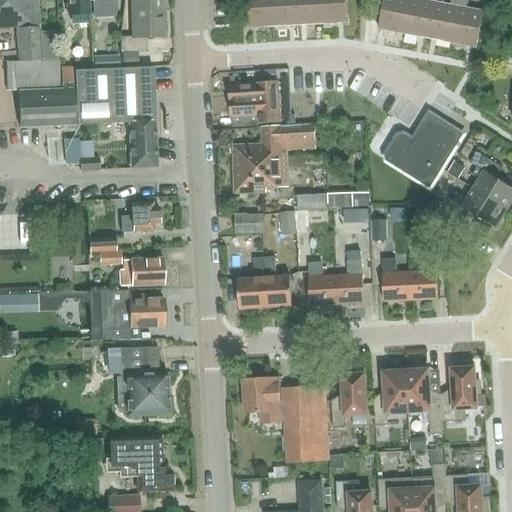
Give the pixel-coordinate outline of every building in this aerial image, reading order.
[(60,86),(59,72),(59,58),(42,58),(38,0),(0,0),(0,27),(16,27),(18,62),(7,62),(6,89),(17,89),(40,88),(60,86)] [(67,0),(69,15),(89,14),(87,0),(67,0)] [(90,0),(90,1),(93,0),(93,9),(116,7),(115,0),(90,0)] [(129,0),(130,37),(119,37),(119,53),(146,52),(145,39),(164,38),(163,8),(160,8),(160,0),(129,0)] [(272,27),(270,0),(245,0),(248,28),(272,27)] [(270,0),(272,27),(297,25),(295,0),(270,0)] [(321,23),(319,0),(295,0),(297,25),(321,23)] [(319,0),(321,23),(349,22),(347,0),(319,0)] [(384,0),(379,29),(404,33),(409,0),(384,0)] [(409,0),(404,33),(428,38),(434,3),(418,0),(409,0)] [(434,3),(428,38),(453,42),(460,0),(451,0),(451,6),(434,3)] [(460,0),(453,42),(477,46),(483,12),(466,8),(467,0),(460,0)] [(122,53),(122,57),(122,67),(138,66),(138,53),(122,53)] [(119,55),(98,57),(99,69),(119,68),(119,55)] [(75,85),(76,121),(77,125),(128,123),(129,168),(156,167),(152,67),(74,70),(74,71),(75,85)] [(60,86),(75,85),(74,71),(59,72),(60,86)] [(278,84),(230,87),(232,118),(255,117),(256,125),(258,124),(258,125),(280,124),(278,84)] [(76,126),(76,121),(75,85),(60,86),(40,88),(17,89),(18,129),(76,126)] [(398,137),(387,154),(388,161),(397,168),(430,189),(458,143),(452,139),(456,132),(430,115),(414,140),(404,134),(398,137)] [(314,123),(281,126),(260,128),(262,145),(233,147),(236,194),(267,193),(267,189),(283,188),(282,168),(288,167),(287,150),(316,148),(314,123)] [(64,140),(66,165),(80,164),(80,174),(98,177),(100,166),(79,161),(80,159),(93,160),(93,141),(64,140)] [(476,152),(469,163),(476,167),(472,174),(479,179),(473,188),(507,210),(511,201),(511,189),(497,179),(502,169),(483,157),(476,152)] [(312,178),(331,179),(331,156),(313,156),(312,178)] [(454,192),(450,199),(481,218),(477,224),(478,228),(485,233),(490,232),(493,226),(495,228),(507,210),(473,188),(467,197),(454,192)] [(352,193),(328,194),(329,209),(352,208),(352,193)] [(326,194),(298,195),(298,210),(327,209),(326,194)] [(154,225),(159,224),(158,208),(153,208),(153,203),(131,204),(132,217),(120,217),(121,233),(154,231),(154,225)] [(429,219),(436,208),(429,203),(422,214),(429,219)] [(307,211),(295,212),(294,212),(296,235),(307,234),(307,211)] [(296,235),(294,212),(278,212),(279,235),(296,235)] [(235,234),(262,233),(262,216),(235,217),(235,234)] [(372,221),(372,242),(386,241),(386,221),(372,221)] [(115,238),(89,239),(90,253),(116,252),(115,238)] [(120,253),(98,254),(99,266),(118,265),(119,287),(132,286),(132,287),(162,285),(162,278),(161,259),(158,259),(143,260),(130,261),(130,262),(120,262),(120,253)] [(365,304),(364,276),(362,277),(362,263),(361,263),(360,253),(346,254),(347,277),(336,278),(338,305),(365,304)] [(292,308),(291,278),(276,278),(275,257),(263,258),(264,279),(266,310),(292,308)] [(266,310),(264,279),(263,258),(252,258),(253,280),(239,280),(240,311),(266,310)] [(410,274),(412,301),(439,300),(437,272),(436,272),(435,259),(423,259),(424,273),(410,274)] [(412,301),(410,274),(397,274),(396,261),(384,262),(384,275),(383,275),(384,303),(412,301)] [(338,305),(336,278),(324,278),(323,265),(310,266),(310,280),(309,280),(310,307),(338,305)] [(39,301),(39,282),(1,283),(1,302),(39,301)] [(155,300),(155,299),(155,294),(129,295),(129,291),(102,292),(104,341),(130,339),(129,329),(164,327),(163,299),(155,300)] [(118,350),(120,379),(113,379),(115,416),(168,414),(167,376),(160,376),(158,348),(118,350)] [(465,409),(477,408),(483,408),(483,396),(481,396),(480,382),(475,382),(474,364),(460,364),(460,363),(458,363),(459,369),(452,370),(453,395),(441,395),(443,422),(466,421),(465,409)] [(388,413),(409,412),(406,366),(405,366),(405,368),(388,369),(388,373),(385,374),(386,399),(374,399),(375,426),(388,425),(388,413)] [(407,366),(406,366),(409,412),(429,411),(431,435),(444,434),(443,422),(441,395),(429,396),(428,371),(424,371),(424,366),(407,367),(407,366)] [(349,376),(342,376),(344,401),(332,402),(333,429),(346,428),(345,416),(367,415),(365,370),(350,371),(350,369),(349,369),(349,376)] [(269,380),(244,381),(245,413),(261,412),(261,424),(280,423),(279,404),(284,404),(288,463),(326,461),(321,387),(283,389),(283,394),(278,394),(278,388),(269,388),(269,380)] [(138,492),(171,491),(171,473),(166,473),(166,466),(161,466),(161,438),(111,440),(112,467),(119,467),(119,478),(137,478),(138,492)] [(434,451),(448,452),(448,438),(434,438),(434,451)] [(433,477),(412,479),(414,511),(436,511),(436,506),(448,505),(447,477),(446,465),(433,465),(433,477)] [(469,475),(447,477),(448,505),(460,504),(460,511),(487,511),(487,497),(482,498),(481,487),(470,487),(469,475)] [(414,511),(412,479),(379,481),(380,508),(392,507),(392,511),(414,511)] [(299,483),(300,511),(322,511),(321,482),(299,483)] [(357,482),(350,482),(337,483),(338,510),(350,509),(350,511),(372,511),(372,493),(357,494),(357,482)] [(139,497),(107,498),(107,511),(139,511),(139,497)]
